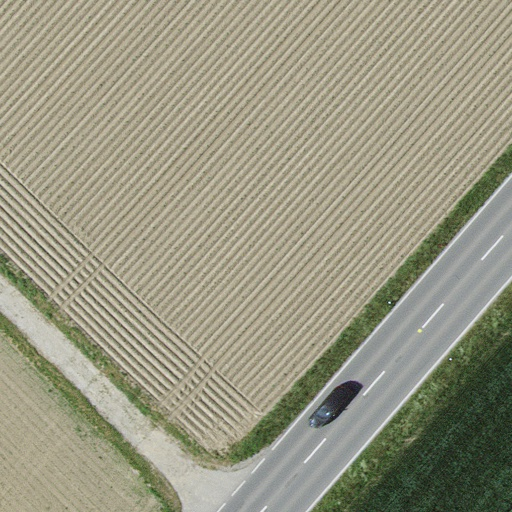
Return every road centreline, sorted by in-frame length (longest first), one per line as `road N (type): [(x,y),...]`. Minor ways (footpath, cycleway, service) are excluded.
road 1 (tertiary): [(511,233),(269,511)]
road 2 (track): [(0,290),(221,511)]
